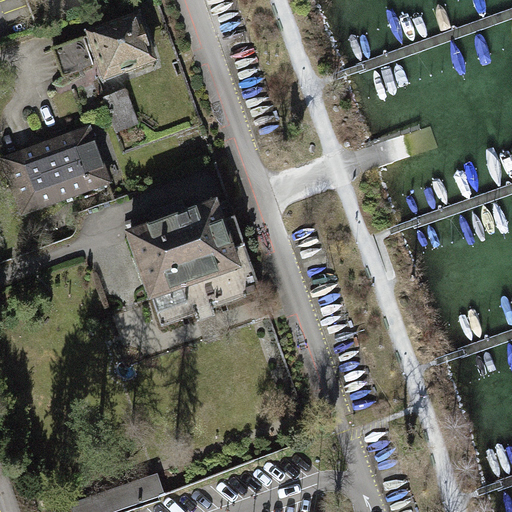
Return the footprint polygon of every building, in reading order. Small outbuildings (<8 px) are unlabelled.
[(154,61),(139,18),(90,35),(106,78),(154,61)] [(84,39),(53,50),(63,77),(94,66),(84,39)] [(109,183),(89,129),(3,161),(24,215),(109,183)] [(153,215),(157,227),(131,236),(161,325),(259,293),(229,202),(187,216),(183,205),(153,215)] [(97,497),(76,504),(79,511),(114,511),(163,495),(156,476),(132,485),(133,487),(97,499),(97,497)]
